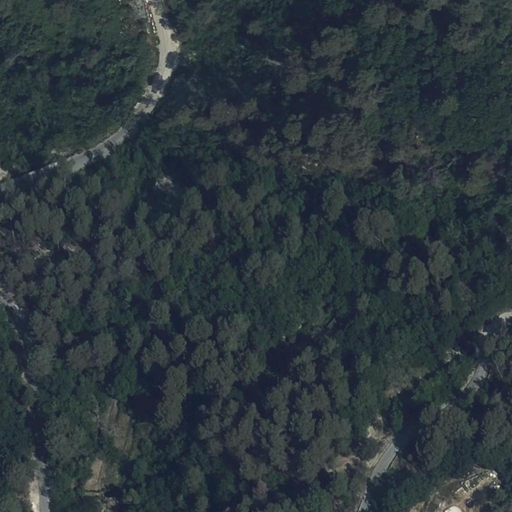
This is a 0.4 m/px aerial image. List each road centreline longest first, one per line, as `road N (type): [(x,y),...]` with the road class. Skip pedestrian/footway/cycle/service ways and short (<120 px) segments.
road 1 (unclassified): [(157,0),(167,67),(144,118),(105,149),(0,190)]
road 2 (unclassified): [(360,511),(391,451),(460,389),(511,315)]
road 3 (unclassified): [(0,293),(28,350),(49,511)]
